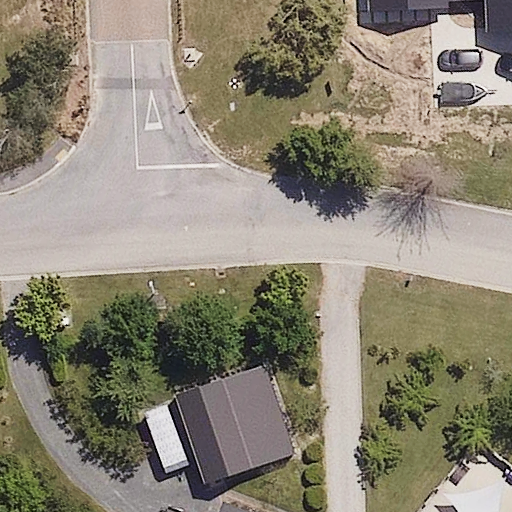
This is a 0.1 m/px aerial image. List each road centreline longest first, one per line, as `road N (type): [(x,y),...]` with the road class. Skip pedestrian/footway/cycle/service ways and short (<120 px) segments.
road 1 (residential): [(142,222),(305,223),(511,257)]
road 2 (residential): [(142,222),(129,0)]
road 3 (residential): [(0,234),(142,222)]
